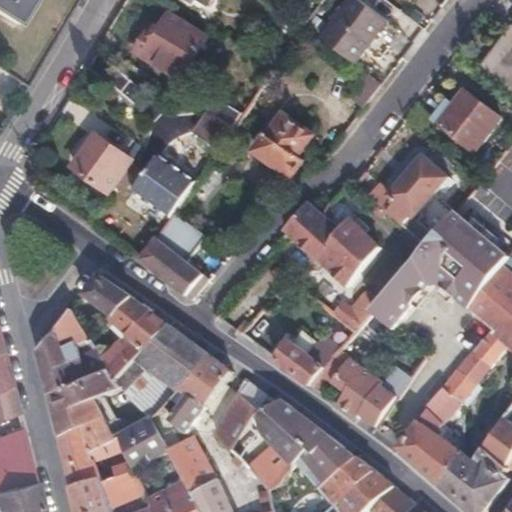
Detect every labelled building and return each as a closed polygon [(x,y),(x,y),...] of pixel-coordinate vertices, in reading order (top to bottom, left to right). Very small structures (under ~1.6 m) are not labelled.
[(0,0),(0,12),(13,21),(26,0),(0,0)] [(364,0),(354,0),(324,37),(357,64),(391,22),(364,0)] [(209,38),(171,15),(159,36),(151,30),(139,50),(184,78),(209,38)] [(511,33),(484,68),(511,90),(511,33)] [(352,100),(363,109),(382,83),(372,75),(352,100)] [(502,118),(467,90),(441,122),(477,150),(502,118)] [(211,113),(236,128),(245,114),(217,96),(207,111),(211,113)] [(196,133),(221,149),(236,128),(211,113),(196,133)] [(316,136),(286,114),(267,140),(265,138),(257,150),(273,162),(272,163),(294,179),(307,160),(302,156),(316,136)] [(133,161),(99,135),(75,167),(111,192),(133,161)] [(395,198),(386,208),(430,246),(439,235),(422,220),(427,214),(422,211),(450,176),(425,153),(391,194),(395,198)] [(198,182),(160,154),(135,189),(173,216),(177,210),(198,182)] [(395,198),(391,194),(378,183),(369,194),(386,208),(395,198)] [(288,229),(291,231),(350,284),(366,266),(370,270),(375,264),(371,260),(385,245),(351,215),(340,228),(325,214),(325,213),(311,203),(288,229)] [(142,260),(185,293),(203,271),(186,257),(198,242),(203,235),(205,232),(177,210),(173,216),(142,260)] [(439,235),(435,240),(491,287),(504,269),(511,258),(511,257),(457,212),(439,235)] [(203,235),(198,242),(203,246),(209,240),(203,235)] [(446,288),(473,311),(491,287),(435,240),(430,246),(398,285),(376,311),(401,335),(411,324),(437,291),(446,288)] [(305,291),(358,332),(376,311),(398,285),(379,269),(349,301),(318,277),(305,291)] [(511,276),(504,269),(491,287),(473,311),(494,329),(445,387),(466,403),(495,364),(511,344),(511,276)] [(131,336),(153,311),(154,310),(101,274),(86,294),(120,318),(117,322),(127,333),(105,357),(113,368),(122,379),(133,366),(140,357),(146,350),(131,336)] [(94,340),(73,309),(43,349),(55,394),(113,368),(105,357),(101,350),(74,362),(72,357),(94,340)] [(262,309),(259,313),(265,318),(268,313),(262,309)] [(169,324),(153,311),(131,336),(146,350),(169,324)] [(169,324),(146,350),(140,357),(182,389),(213,357),(169,324)] [(278,360),(312,385),(326,368),(292,342),(278,360)] [(407,385),(426,358),(409,346),(390,372),(407,385)] [(0,386),(9,383),(0,349),(0,386)] [(233,372),(213,357),(182,389),(189,394),(207,408),(233,372)] [(342,403),(357,415),(358,413),(378,429),(401,397),(382,383),(384,381),(352,358),(335,383),(348,393),(342,403)] [(140,373),(133,366),(122,379),(128,385),(140,373)] [(113,368),(55,394),(53,396),(64,436),(90,426),(96,452),(119,439),(106,411),(98,398),(128,385),(122,379),(113,368)] [(0,419),(16,411),(9,383),(0,386),(0,419)] [(270,399),(247,383),(219,436),(243,461),(255,453),(269,441),(255,417),(267,410),(283,400),(275,394),(270,399)] [(400,449),(442,483),(462,453),(442,439),(452,425),(451,424),(466,403),(445,387),(427,409),(429,411),(400,449)] [(207,408),(189,394),(171,417),(175,423),(173,426),(181,443),(172,448),(204,511),(233,511),(219,480),(191,429),(207,408)] [(358,458),(283,400),(267,410),(308,450),(296,465),(285,485),(303,480),(308,501),(310,511),(331,511),(338,508),(344,504),(334,478),(358,458)] [(308,450),(267,410),(255,417),(269,441),(296,465),(308,450)] [(163,432),(155,416),(124,437),(132,455),(138,468),(172,448),(163,432)] [(442,483),(477,511),(485,511),(511,480),(506,475),(511,470),(511,469),(511,421),(507,418),(485,447),(475,463),(462,453),(442,483)] [(64,436),(77,486),(102,477),(96,452),(90,426),(64,436)] [(173,426),(163,432),(172,448),(181,443),(173,426)] [(0,491),(34,482),(20,427),(0,434),(0,491)] [(204,511),(172,448),(138,468),(140,474),(147,491),(153,503),(156,511),(204,511)] [(255,453),(243,461),(269,492),(283,485),(255,453)] [(121,482),(140,474),(138,468),(132,455),(127,457),(129,463),(117,469),(119,476),(121,482)] [(408,511),(416,504),(358,458),(334,478),(344,504),(338,508),(341,511),(370,511),(373,509),(375,511),(408,511)] [(77,486),(83,511),(117,511),(115,505),(147,491),(140,474),(121,482),(119,476),(104,482),(102,477),(77,486)] [(283,485),(269,492),(272,511),(286,511),(308,501),(303,480),(285,485),(283,485)] [(42,511),(34,482),(0,491),(0,511),(42,511)] [(310,511),(308,501),(286,511),(310,511)] [(143,511),(156,511),(153,503),(147,506),(148,510),(143,511)]
